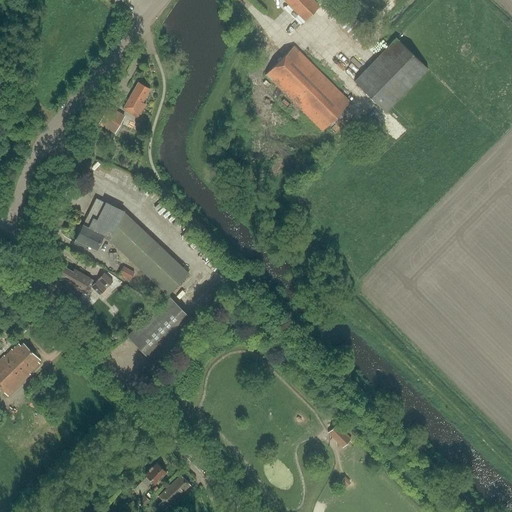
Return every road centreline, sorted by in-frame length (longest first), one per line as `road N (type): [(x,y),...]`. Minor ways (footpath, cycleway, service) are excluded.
road 1 (secondary): [(245,511),(44,301),(21,259),(15,223)]
road 2 (secondary): [(15,223),(20,188),(53,129),(163,0)]
